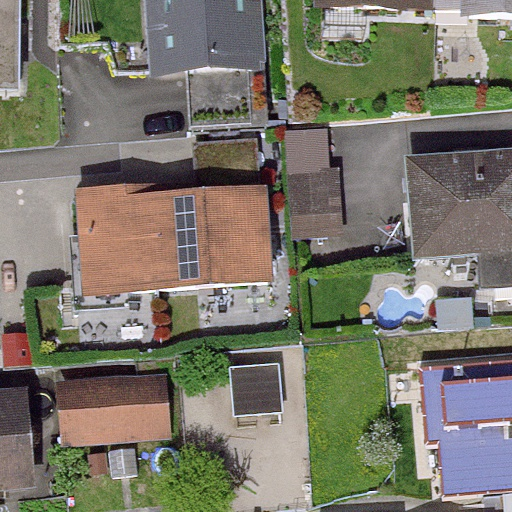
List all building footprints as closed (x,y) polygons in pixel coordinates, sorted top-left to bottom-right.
[(0,0),(0,96),(18,97),(20,0),(0,0)] [(259,60),(254,0),(151,0),(155,67),(259,60)] [(419,0),(317,0),(318,6),(419,9),(419,0)] [(511,18),(511,0),(467,0),(468,18),(511,18)] [(284,133),(290,242),(342,239),(338,171),(323,172),(321,131),(284,133)] [(511,157),(409,167),(418,260),(511,251),(511,157)] [(151,193),(78,197),(85,296),(265,284),(259,196),(151,203),(151,193)] [(278,365),(232,368),(235,413),(281,410),(278,365)] [(511,367),(424,373),(429,441),(439,440),(443,498),(511,492),(511,367)] [(158,383),(61,391),(65,443),(162,435),(158,383)] [(17,400),(0,401),(0,487),(23,486),(17,400)]
